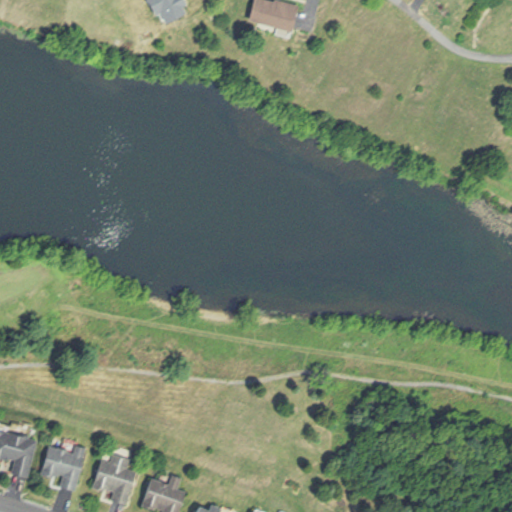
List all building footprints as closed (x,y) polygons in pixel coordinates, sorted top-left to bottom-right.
[(256,0),(287,0),(302,4),(295,31),(251,20),(256,0)] [(0,424),(35,434),(34,439),(39,440),(29,477),(12,472),(16,458),(9,456),(8,459),(4,457),(3,461),(0,460),(0,424)] [(43,474),(51,445),(59,447),(59,446),(70,449),(70,451),(74,452),(77,444),(89,447),(77,489),(61,485),(65,474),(60,473),(60,475),(55,473),(54,477),(43,474)] [(94,486),(103,457),(111,460),(113,451),(133,458),(130,467),(138,469),(127,502),(114,498),(116,490),(106,487),(105,490),(94,486)] [(142,504),(152,477),(170,484),(173,474),(184,477),(180,487),(188,490),(180,511),(164,511),(165,510),(156,507),(155,509),(142,504)]
